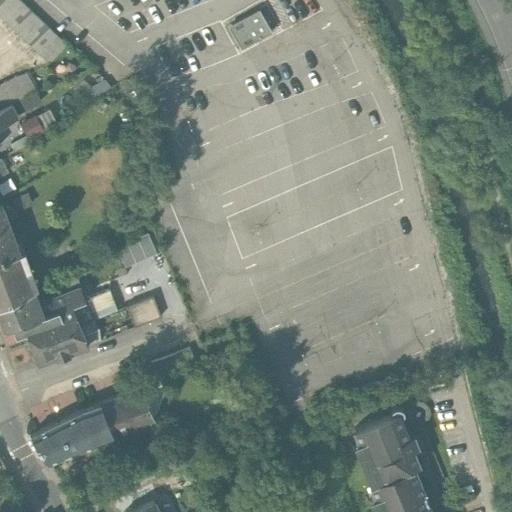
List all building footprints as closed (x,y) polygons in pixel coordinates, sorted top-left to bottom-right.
[(0,4),(0,41),(52,92),(70,73),(0,4)] [(263,36),(233,54),(247,76),(276,59),(263,36)] [(0,121),(0,147),(17,138),(41,125),(31,105),(0,121)] [(119,121),(109,112),(84,128),(91,139),(119,121)] [(42,126),(17,138),(22,150),(47,137),(42,126)] [(22,150),(17,138),(0,147),(0,162),(23,152),(22,150)] [(39,151),(25,159),(31,169),(35,175),(49,166),(39,151)] [(31,169),(14,178),(17,185),(35,175),(31,169)] [(5,192),(0,194),(0,210),(12,204),(5,192)] [(0,293),(23,285),(6,238),(0,238),(0,293)] [(161,286),(152,266),(118,280),(127,301),(161,286)] [(23,285),(0,293),(0,338),(0,340),(36,322),(23,285)] [(42,336),(46,347),(66,339),(88,331),(84,319),(42,336)] [(98,348),(123,341),(116,321),(92,328),(98,348)] [(42,336),(36,322),(0,340),(9,362),(16,359),(46,347),(42,336)] [(158,328),(130,339),(139,360),(167,349),(158,328)] [(88,331),(66,339),(74,360),(84,357),(99,351),(90,330),(88,331)] [(74,360),(66,339),(46,347),(16,359),(19,368),(28,364),(33,376),(74,360)] [(74,360),(33,376),(41,397),(92,378),(84,357),(74,360)] [(194,380),(152,397),(159,415),(202,398),(194,380)] [(145,420),(77,449),(33,471),(52,498),(150,457),(159,454),(145,420)] [(395,450),(395,452),(361,467),(367,479),(362,481),(368,495),(366,496),(370,507),(373,506),(375,511),(422,511),(420,505),(426,503),(406,455),(408,453),(408,451),(408,448),(407,445),(405,444),(402,443),(399,443),(397,444),(396,446),(395,448),(395,450)] [(159,454),(150,457),(166,484),(174,479),(159,454)]
